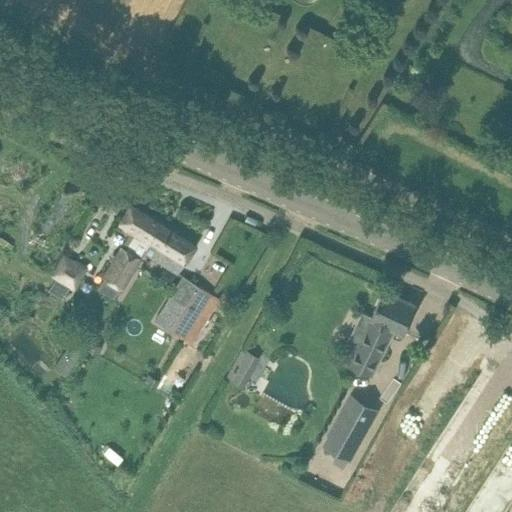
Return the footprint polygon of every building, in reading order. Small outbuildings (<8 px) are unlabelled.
[(172,228),(132,202),(116,226),(132,236),(125,248),(121,245),(102,276),(121,287),(140,257),(139,256),(142,251),(146,245),(155,231),(164,236),(168,230),(170,231),(172,228)] [(164,236),(155,231),(146,245),(142,251),(177,273),(196,242),(172,228),(170,231),(168,230),(164,236)] [(54,276),(75,287),(85,268),(64,257),(54,276)] [(196,284),(169,330),(184,339),(185,338),(192,343),(208,317),(200,312),(211,294),(196,284)] [(353,355),(349,362),(372,373),(394,327),(405,332),(410,322),(418,304),(385,288),(377,306),(372,316),(362,311),(352,330),(362,335),(353,355)] [(91,339),(86,348),(96,354),(101,345),(91,339)] [(69,340),(59,355),(71,362),(81,347),(69,340)] [(255,390),(264,356),(241,350),(232,384),(255,390)] [(148,373),(143,381),(154,388),(158,381),(158,380),(148,373)] [(343,412),(325,444),(350,458),(368,425),(343,412)]
